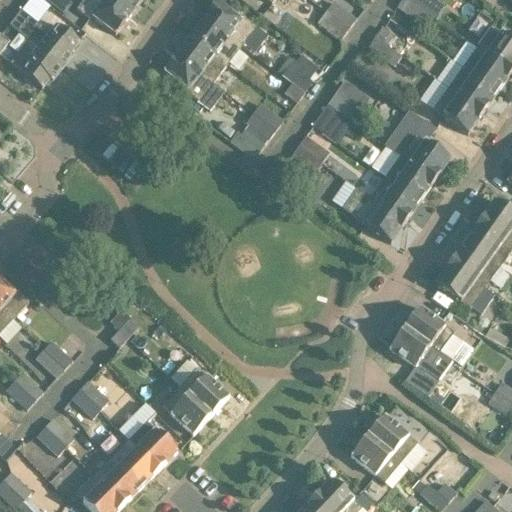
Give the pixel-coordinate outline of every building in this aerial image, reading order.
[(39,0),(51,9),(57,0),(39,0)] [(115,39),(128,22),(104,4),(103,5),(96,0),(85,0),(75,14),(88,24),(91,21),(115,39)] [(128,22),(141,5),(134,0),(96,0),(103,5),(104,4),(128,22)] [(404,0),(403,2),(427,19),(427,18),(435,23),(445,10),(430,0),(404,0)] [(420,28),(427,19),(403,2),(396,12),(420,28)] [(240,51),(251,60),(266,41),(241,22),(239,25),(215,7),(202,24),(226,42),(227,41),(240,51)] [(325,17),(347,36),(355,24),(332,7),(325,17)] [(20,15),(9,29),(18,37),(29,23),(20,15)] [(340,45),(347,36),(325,17),(317,28),(340,45)] [(28,45),(62,72),(73,59),(70,56),(78,47),(62,34),(57,31),(49,41),(41,35),(42,33),(29,23),(18,37),(28,45)] [(189,42),(226,70),(240,51),(227,41),(226,42),(202,24),(189,42)] [(476,52),(511,77),(511,75),(511,46),(490,31),(489,32),(478,49),(476,52)] [(387,52),(388,52),(395,42),(381,32),(374,42),(387,52)] [(0,39),(0,56),(8,46),(0,39)] [(212,88),(226,70),(189,42),(176,59),(199,77),(199,78),(212,88)] [(400,60),(388,52),(387,52),(374,42),(367,52),(393,71),(400,60)] [(51,86),(62,72),(28,45),(24,50),(10,68),(41,93),(48,84),(51,86)] [(496,98),(511,77),(476,52),(462,73),(496,98)] [(223,96),(212,88),(199,78),(199,77),(176,59),(162,76),(186,94),(184,97),(198,107),(198,106),(209,114),(223,96)] [(281,80),(288,71),(293,64),(288,60),(276,76),(281,80)] [(291,88),(304,98),(311,89),(288,71),(281,80),(291,88)] [(481,118),(496,98),(462,73),(447,94),(481,118)] [(358,114),(366,102),(343,86),(335,98),(358,114)] [(296,108),(304,98),(291,88),(284,98),(296,108)] [(467,139),(481,118),(447,94),(432,115),(467,139)] [(326,111),(350,127),(358,114),(335,98),(326,111)] [(252,118),(275,136),(282,126),(259,109),(252,117),(252,118)] [(343,137),(350,127),(326,111),(319,120),(343,137)] [(268,145),(275,136),(252,118),(245,128),(253,135),(266,144),(268,145)] [(399,161),(434,186),(449,165),(423,147),(431,135),(422,128),(414,140),(411,144),(387,149),(386,151),(399,161)] [(258,154),(266,144),(253,135),(246,145),(258,154)] [(298,151),(321,168),(328,158),(305,141),(298,151)] [(314,177),(321,168),(298,151),(291,161),(314,177)] [(434,186),(399,161),(394,167),(384,181),(419,207),(434,186)] [(295,187),(303,176),(292,168),(284,179),(295,187)] [(404,227),(419,207),(384,181),(369,202),(404,227)] [(404,227),(369,202),(356,193),(342,214),(390,248),(404,227)] [(478,227),(511,250),(511,219),(493,206),(478,227)] [(498,272),(511,253),(511,250),(478,227),(463,248),(498,272)] [(484,293),(484,292),(498,272),(463,248),(449,268),(484,293)] [(494,299),(484,292),(484,293),(449,268),(434,289),(469,314),(470,312),(480,319),(494,299)] [(0,312),(12,324),(28,307),(16,295),(13,298),(0,286),(0,312)] [(0,337),(12,324),(0,312),(0,337)] [(439,357),(452,366),(461,372),(473,354),(452,340),(453,338),(418,312),(403,334),(438,359),(439,357)] [(118,336),(129,324),(120,316),(109,328),(118,336)] [(129,324),(118,336),(109,345),(118,353),(138,332),(129,324)] [(10,347),(23,331),(15,325),(2,340),(10,347)] [(508,344),(489,331),(484,339),(503,352),(508,344)] [(437,387),(452,366),(439,357),(438,359),(403,334),(388,355),(413,373),(414,372),(424,379),(424,377),(437,387)] [(42,356),(63,375),(72,366),(51,346),(42,356)] [(55,384),(63,375),(42,356),(34,364),(55,384)] [(179,392),(210,421),(228,402),(205,381),(196,373),(196,374),(180,391),(179,392)] [(13,387),(34,407),(42,398),(21,378),(13,387)] [(26,415),(34,407),(13,387),(5,396),(26,415)] [(79,395),(100,415),(108,406),(87,387),(79,395)] [(511,424),(511,422),(511,410),(478,387),(476,391),(492,402),(487,408),(511,424)] [(511,394),(500,387),(494,397),(511,410),(511,394)] [(192,440),(210,421),(179,392),(161,411),(192,440)] [(92,424),(100,415),(79,395),(71,404),(92,424)] [(444,402),(434,395),(428,403),(438,410),(444,402)] [(367,441),(400,468),(402,466),(416,448),(407,441),(408,441),(383,421),(367,441)] [(44,433),(65,452),(73,444),(52,424),(44,433)] [(127,444),(158,475),(176,457),(145,426),(127,444)] [(57,461),(65,452),(44,433),(36,442),(57,461)] [(375,479),(384,487),(400,468),(367,441),(350,461),(373,481),(375,479)] [(7,443),(0,450),(0,458),(1,460),(12,448),(7,443)] [(140,493),(158,475),(127,444),(109,462),(140,493)] [(122,511),(140,493),(109,462),(91,480),(122,511)] [(2,487),(28,511),(38,511),(27,501),(31,497),(10,478),(2,487)] [(86,511),(121,511),(122,511),(91,480),(73,498),(86,511)] [(436,497),(426,488),(425,489),(419,483),(411,492),(434,511),(444,511),(448,508),(436,497)] [(312,503),(321,511),(358,511),(329,485),(312,503)] [(18,511),(28,511),(2,487),(0,488),(0,501),(11,511),(17,511),(18,511)] [(436,497),(448,508),(456,499),(444,488),(436,497)] [(321,511),(312,503),(303,511),(321,511)]
